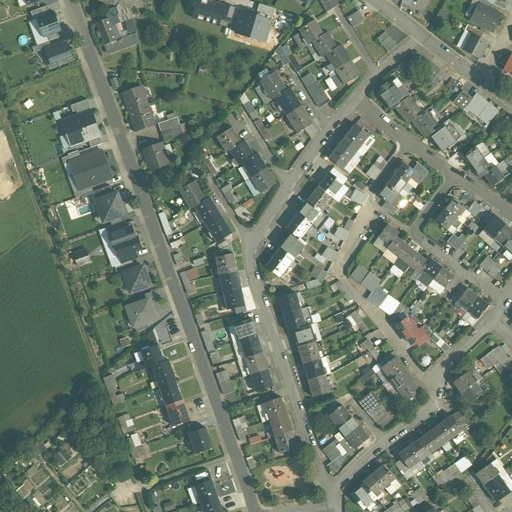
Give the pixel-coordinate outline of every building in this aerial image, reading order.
[(198,0),(193,18),(219,26),(225,7),(213,3),(213,0),(198,0)] [(339,5),(335,0),(319,0),(326,13),(339,5)] [(489,3),(483,0),(470,0),(471,1),(479,5),(479,4),(487,8),(489,3)] [(499,1),(496,0),(493,5),(504,11),(507,5),(499,1)] [(487,8),(479,4),(479,5),(471,20),(493,32),(501,16),(487,8)] [(259,5),(256,16),(271,21),(275,9),(259,5)] [(50,14),(47,6),(31,13),(33,20),(37,19),(50,14)] [(125,8),(117,6),(116,8),(103,13),(106,20),(115,17),(118,24),(120,23),(132,18),(130,10),(125,8)] [(358,11),(347,18),(353,28),(364,20),(358,11)] [(265,43),(271,21),(256,16),(242,12),(235,34),(265,43)] [(54,13),(50,14),(37,19),(44,37),(46,36),(57,32),(61,31),(54,13)] [(106,20),(96,24),(105,46),(116,42),(115,42),(110,28),(118,25),(118,24),(115,17),(106,20)] [(450,21),(446,17),(441,21),(445,25),(450,21)] [(132,18),(120,23),(123,38),(136,33),(132,18)] [(315,20),(299,30),(300,30),(301,32),(309,44),(308,45),(313,42),(323,36),(314,21),(315,21),(315,20)] [(483,34),(467,25),(464,31),(472,35),(480,39),(483,34)] [(59,39),(57,32),(46,36),(48,43),(49,42),(59,39)] [(301,32),(294,37),(302,49),(307,46),(308,45),(309,44),(301,32)] [(389,37),(385,32),(377,39),(380,44),(389,37)] [(116,42),(105,46),(108,55),(138,44),(136,33),(123,38),(115,42),(116,42)] [(328,33),(323,36),(313,42),(322,57),(326,55),(337,48),(336,48),(327,33),(328,33)] [(480,39),(472,35),(464,51),(479,59),(488,43),(480,39)] [(393,41),(389,37),(380,44),(384,48),(393,41)] [(393,41),(384,48),(388,53),(397,46),(393,41)] [(46,50),(51,48),(49,42),(48,43),(33,48),(35,54),(46,50)] [(51,48),(46,50),(52,67),(71,61),(73,60),(67,42),(51,48)] [(322,57),(313,42),(308,45),(307,46),(316,61),(322,57)] [(292,55),(286,45),(281,48),(287,58),(292,55)] [(337,48),(326,55),(328,58),(336,70),(350,61),(341,46),(336,48),(337,48)] [(289,62),(282,51),(277,54),(284,65),(289,62)] [(412,60),(424,70),(430,62),(418,53),(412,60)] [(298,64),(292,55),(287,58),(293,67),(298,64)] [(328,58),(324,61),(331,73),(336,70),(328,58)] [(350,61),(336,70),(338,73),(345,85),(360,76),(350,61)] [(440,69),(430,62),(424,70),(433,77),(436,74),(440,69)] [(450,77),(440,69),(436,74),(441,78),(446,82),(450,77)] [(137,72),(122,70),(122,79),(137,80),(137,72)] [(275,72),(260,82),(260,83),(261,82),(272,100),(276,98),(275,98),(286,91),(286,90),(275,73),(276,73),(275,72)] [(338,73),(331,78),(338,89),(345,85),(338,73)] [(433,77),(427,82),(433,89),(440,82),(439,81),(441,78),(436,74),(433,77)] [(312,85),(307,76),(301,80),(307,89),(312,85)] [(329,102),(317,83),(312,85),(325,105),(329,102)] [(383,91),(378,94),(379,94),(392,110),(396,107),(395,107),(405,100),(405,99),(398,90),(393,84),(393,83),(383,91)] [(312,85),(307,89),(319,108),(325,105),(312,85)] [(409,96),(402,86),(398,90),(405,99),(409,97),(409,96)] [(142,87),(123,94),(129,112),(149,106),(142,87)] [(301,106),(290,88),(286,90),(286,91),(275,98),(276,98),(287,115),(301,106)] [(473,98),(462,90),(453,102),(463,110),(466,107),(469,103),(473,98)] [(473,98),(469,103),(466,107),(470,109),(476,114),(484,102),(475,94),(473,98)] [(409,97),(405,99),(405,100),(395,107),(396,107),(409,124),(412,121),(422,114),(409,97)] [(272,102),(278,113),(283,110),(277,99),(272,102)] [(88,100),(71,107),(74,114),(77,112),(78,115),(91,110),(88,100)] [(254,112),(248,102),(243,105),(249,115),(254,112)] [(498,112),(487,104),(478,116),(489,124),(498,112)] [(149,106),(129,112),(136,132),(155,125),(149,106)] [(301,106),(287,115),(298,134),(313,125),(301,106)] [(103,137),(93,110),(91,110),(78,115),(62,121),(72,149),(90,142),(101,138),(103,137)] [(426,111),(422,114),(412,121),(425,138),(429,135),(439,128),(438,127),(426,111)] [(511,121),(506,117),(500,125),(505,129),(507,125),(511,121)] [(168,121),(159,124),(161,131),(180,125),(178,118),(168,121)] [(462,137),(449,119),(442,124),(456,142),(462,137)] [(265,129),(259,120),(254,123),(260,132),(265,129)] [(356,125),(343,142),(356,152),(369,135),(370,136),(370,135),(356,124),(355,125),(356,125)] [(442,124),(438,127),(439,128),(429,135),(442,151),(441,152),(456,142),(442,124)] [(180,125),(161,131),(164,141),(183,134),(180,125)] [(233,127),(216,138),(217,138),(218,138),(227,153),(230,151),(230,150),(241,143),(232,129),(233,128),(233,127)] [(265,129),(260,132),(266,142),(271,139),(265,129)] [(101,138),(90,142),(92,148),(103,144),(101,138)] [(253,156),(244,141),(241,143),(230,150),(230,151),(239,165),(243,163),(254,156),(253,156)] [(343,142),(330,158),(330,157),(329,158),(344,169),(344,168),(343,168),(356,152),(343,142)] [(162,143),(143,150),(151,171),(170,164),(162,143)] [(490,154),(482,143),(475,147),(483,158),(490,154)] [(475,147),(464,156),(465,156),(473,166),(483,158),(475,147)] [(211,162),(206,153),(200,156),(206,165),(211,162)] [(257,153),(253,156),(254,156),(243,163),(252,177),(266,169),(257,153)] [(69,165),(74,178),(105,167),(100,154),(69,165)] [(490,154),(483,158),(491,169),(495,166),(498,164),(490,154)] [(483,158),(473,166),(481,178),(484,175),(492,169),(491,169),(483,158)] [(383,159),(376,168),(381,172),(387,163),(383,159)] [(498,164),(495,166),(500,172),(506,168),(502,161),(498,164)] [(217,172),(211,162),(206,165),(212,175),(217,172)] [(412,170),(403,163),(403,164),(395,175),(406,183),(410,178),(415,172),(412,170)] [(428,172),(417,164),(412,170),(415,172),(423,178),(428,172)] [(492,169),(484,175),(492,186),(504,178),(500,172),(495,166),(491,169),(492,169)] [(109,179),(105,167),(74,178),(78,190),(109,179)] [(381,172),(376,168),(369,177),(374,180),(381,172)] [(266,169),(252,177),(261,192),(260,192),(260,193),(276,183),(276,182),(275,183),(266,169)] [(423,178),(415,172),(410,178),(418,185),(423,178)] [(329,174),(319,187),(332,198),(343,184),(329,173),(329,174)] [(395,175),(387,185),(398,194),(402,189),(406,183),(395,175)] [(196,182),(180,191),(180,192),(181,191),(191,209),(195,207),(206,200),(198,187),(199,187),(198,186),(196,183),(196,182)] [(226,186),(224,182),(218,185),(224,195),(230,191),(226,186)] [(412,187),(406,183),(402,189),(406,192),(407,192),(408,192),(412,187)] [(398,194),(387,185),(379,196),(379,195),(378,196),(386,202),(390,205),(391,204),(390,204),(398,194)] [(93,193),(97,202),(113,196),(110,187),(93,193)] [(332,198),(319,187),(308,201),(321,211),(332,198)] [(511,193),(511,190),(507,187),(502,193),(509,198),(511,193)] [(406,192),(402,189),(398,194),(401,196),(401,197),(408,202),(413,196),(407,192),(406,192)] [(367,196),(357,190),(354,195),(360,198),(365,201),(367,196)] [(230,191),(224,195),(230,204),(235,201),(230,191)] [(113,196),(97,202),(104,222),(110,220),(125,215),(117,194),(113,196)] [(398,194),(390,204),(391,204),(393,206),(401,197),(401,196),(398,194)] [(212,202),(209,197),(206,200),(195,207),(206,225),(220,216),(212,203),(213,202),(213,201),(212,202)] [(251,199),(243,205),(246,209),(254,203),(251,199)] [(464,209),(453,200),(452,200),(453,201),(445,211),(455,219),(459,215),(464,209)] [(321,211),(308,201),(297,215),(311,225),(321,211)] [(424,206),(416,201),(413,205),(421,211),(424,206)] [(390,205),(386,202),(382,207),(393,215),(397,210),(393,206),(391,204),(390,205)] [(474,203),(467,212),(471,216),(479,206),(474,203)] [(455,219),(445,211),(436,221),(435,221),(447,230),(450,225),(455,219)] [(168,223),(164,212),(159,214),(163,225),(168,223)] [(491,212),(483,221),(488,225),(496,216),(491,212)] [(326,232),(335,222),(325,213),(316,222),(326,232)] [(311,225),(297,215),(286,229),(292,233),(293,233),(300,239),(311,225)] [(220,216),(206,225),(217,243),(233,234),(232,233),(231,233),(223,221),(224,220),(224,219),(223,220),(220,216)] [(488,225),(484,229),(494,238),(505,225),(496,217),(497,217),(496,216),(488,225)] [(120,217),(110,220),(112,226),(122,222),(120,217)] [(349,219),(344,229),(349,232),(354,222),(349,219)] [(461,223),(455,219),(450,225),(456,230),(461,223)] [(123,222),(106,228),(109,235),(126,229),(123,222)] [(168,223),(163,225),(166,236),(172,234),(168,223)] [(399,234),(388,226),(388,225),(379,236),(380,237),(380,236),(391,244),(396,238),(399,234)] [(511,231),(505,225),(494,238),(504,247),(511,237),(511,231)] [(126,229),(109,235),(113,247),(115,247),(115,246),(135,239),(135,238),(131,227),(126,229)] [(344,229),(338,239),(344,241),(349,232),(344,229)] [(300,239),(293,233),(292,233),(279,250),(293,260),(306,244),(307,244),(300,239)] [(338,251),(341,245),(319,234),(316,239),(327,245),(326,246),(338,251)] [(467,239),(462,234),(458,239),(459,240),(463,243),(467,239)] [(135,239),(115,246),(115,247),(119,257),(136,251),(141,249),(137,238),(135,238),(135,239)] [(396,238),(391,244),(388,248),(399,257),(407,246),(396,238)] [(459,240),(454,246),(458,249),(460,247),(463,243),(459,240)] [(418,255),(407,246),(399,257),(410,266),(418,255)] [(511,253),(504,247),(498,253),(508,262),(511,257),(511,253)] [(338,253),(328,248),(322,256),(327,260),(333,263),(338,253)] [(78,267),(92,263),(87,250),(74,255),(78,267)] [(279,250),(267,266),(266,266),(280,278),(280,277),(293,260),(279,250)] [(136,251),(119,257),(121,265),(138,259),(136,251)] [(183,264),(179,254),(174,256),(177,266),(183,264)] [(234,254),(216,258),(216,259),(217,259),(220,275),(237,271),(234,255),(234,254)] [(429,263),(418,255),(410,266),(416,270),(421,274),(423,271),(429,263)] [(410,266),(399,257),(394,264),(405,272),(410,266)] [(488,257),(480,266),(484,269),(487,265),(492,260),(488,257)] [(442,268),(431,260),(429,263),(423,271),(434,280),(442,268)] [(492,260),(487,265),(491,269),(496,264),(495,264),(492,260)] [(491,269),(488,273),(492,277),(501,267),(496,263),(495,264),(496,264),(491,269)] [(370,273),(360,265),(351,276),(361,284),(370,273)] [(143,266),(123,274),(131,294),(150,286),(143,266)] [(416,270),(410,266),(405,272),(411,277),(416,270)] [(187,270),(190,280),(200,277),(197,267),(187,270)] [(453,276),(442,268),(434,280),(445,288),(453,278),(454,276),(453,276)] [(322,270),(317,280),(318,285),(321,285),(327,273),(322,270)] [(237,271),(220,275),(224,292),(241,289),(237,271)] [(189,282),(186,272),(180,274),(184,284),(189,282)] [(381,281),(370,273),(361,284),(372,293),(376,288),(381,281)] [(459,283),(453,278),(445,288),(451,293),(459,283)] [(317,280),(306,283),(307,289),(318,285),(317,280)] [(445,288),(434,280),(429,286),(440,294),(445,288)] [(346,290),(340,281),(335,284),(341,293),(346,290)] [(189,282),(184,284),(188,295),(193,293),(189,282)] [(463,285),(451,300),(456,304),(457,303),(468,289),(463,285)] [(372,293),(367,299),(379,308),(388,296),(376,288),(372,293)] [(241,289),(224,292),(227,309),(227,310),(245,306),(245,305),(244,305),(241,289)] [(468,289),(457,303),(467,311),(478,297),(468,290),(468,289)] [(353,299),(346,290),(341,293),(348,302),(353,299)] [(295,291),(278,297),(279,297),(284,314),(300,310),(295,292),(296,292),(295,291)] [(135,299),(137,304),(149,300),(154,299),(152,293),(135,299)] [(400,304),(388,296),(379,308),(391,316),(400,304)] [(488,305),(478,297),(467,311),(478,319),(489,305),(488,305)] [(137,304),(127,308),(134,327),(135,327),(146,323),(156,319),(149,300),(137,304)] [(400,304),(391,316),(395,319),(397,316),(405,307),(400,304)] [(405,307),(397,316),(402,320),(407,314),(409,311),(405,307)] [(300,310),(284,314),(289,331),(294,330),(305,326),(300,310)] [(361,321),(355,312),(350,315),(357,324),(361,321)] [(205,325),(201,314),(195,316),(199,327),(205,325)] [(402,320),(397,316),(395,319),(394,320),(399,325),(407,319),(407,314),(402,320)] [(129,319),(121,322),(123,329),(131,327),(129,319)] [(252,319),(234,325),(234,326),(235,326),(240,342),(257,337),(251,320),(252,320),(252,319)] [(422,336),(410,320),(409,320),(407,319),(399,325),(398,325),(398,328),(401,332),(401,331),(411,344),(412,343),(422,336)] [(368,330),(361,321),(357,324),(364,333),(368,330)] [(148,329),(146,323),(135,327),(137,332),(148,329)] [(305,326),(294,330),(299,347),(315,342),(310,325),(305,326)] [(450,330),(446,334),(450,338),(454,334),(450,330)] [(153,331),(148,334),(152,342),(157,340),(153,331)] [(257,337),(240,342),(246,358),(262,353),(257,337)] [(210,339),(204,341),(208,352),(214,350),(210,339)] [(368,339),(360,345),(363,349),(366,347),(371,344),(368,339)] [(315,342),(299,347),(304,364),(320,359),(315,342)] [(158,345),(140,352),(141,352),(144,360),(147,369),(152,367),(163,363),(157,346),(158,346),(158,345)] [(370,352),(367,354),(370,358),(373,356),(378,353),(375,348),(370,352)] [(214,350),(208,352),(212,362),(217,360),(214,350)] [(494,350),(486,356),(495,368),(500,364),(508,359),(502,351),(497,354),(494,350)] [(262,353),(246,358),(249,367),(251,375),(267,369),(262,353)] [(378,353),(373,356),(377,361),(381,357),(378,353)] [(508,359),(500,364),(504,369),(503,369),(505,372),(511,366),(511,359),(510,357),(508,359)] [(395,358),(381,368),(382,369),(382,368),(386,373),(390,379),(403,370),(395,359),(396,358),(395,358)] [(320,359),(304,364),(309,380),(325,375),(320,359)] [(144,360),(136,363),(139,372),(147,369),(144,360)] [(168,361),(163,363),(152,367),(159,387),(175,381),(170,366),(170,365),(169,366),(168,361),(169,361),(168,361)] [(500,364),(495,368),(499,373),(503,369),(504,369),(500,364)] [(249,367),(241,370),(243,377),(251,375),(249,367)] [(482,378),(474,368),(467,373),(475,383),(482,378)] [(267,369),(251,375),(257,391),(256,391),(256,392),(273,386),(267,369)] [(403,370),(390,379),(399,391),(412,381),(403,370)] [(226,383),(222,372),(216,374),(220,385),(226,383)] [(386,373),(380,378),(384,384),(390,379),(386,373)] [(467,373),(453,383),(454,383),(461,393),(475,383),(467,373)] [(325,375),(309,380),(314,396),(313,396),(313,397),(331,392),(331,391),(330,391),(325,375)] [(112,387),(109,377),(103,379),(107,389),(112,387)] [(490,389),(482,378),(475,383),(483,394),(490,389)] [(384,384),(392,395),(399,391),(390,379),(384,384)] [(175,381),(159,387),(166,406),(182,401),(177,386),(177,385),(175,381)] [(412,381),(399,391),(400,393),(407,403),(421,392),(420,392),(412,381)] [(475,383),(461,393),(469,404),(468,404),(469,404),(483,394),(475,383)] [(227,388),(222,390),(223,395),(233,392),(232,386),(227,388)] [(372,392),(360,403),(364,409),(369,405),(372,410),(381,404),(372,392)] [(407,403),(400,393),(394,397),(402,407),(407,403)] [(281,398),(264,404),(265,404),(270,420),(286,415),(281,399),(282,399),(281,398)] [(118,402),(112,404),(114,409),(124,406),(122,400),(118,402)] [(182,401),(166,406),(173,426),(172,426),(173,427),(190,421),(190,420),(189,420),(184,406),(185,405),(184,405),(182,401)] [(264,404),(257,406),(262,423),(270,420),(265,404),(264,404)] [(381,404),(372,410),(376,414),(371,418),(375,423),(376,422),(388,412),(381,404)] [(342,405),(328,416),(329,416),(338,427),(350,417),(342,406),(342,405)] [(376,414),(372,410),(368,413),(371,418),(376,414)] [(468,422),(460,411),(452,417),(460,428),(468,422)] [(388,412),(376,422),(381,429),(393,419),(388,412)] [(128,415),(117,418),(119,423),(125,422),(129,420),(128,415)] [(286,415),(270,420),(275,437),(292,431),(286,415)] [(318,415),(314,418),(317,423),(322,420),(318,415)] [(452,417),(452,416),(451,417),(452,417),(441,425),(452,438),(462,431),(460,428),(452,417)] [(350,417),(338,427),(341,431),(347,438),(359,428),(350,417)] [(239,418),(233,421),(237,431),(243,429),(239,418)] [(441,425),(431,432),(441,446),(452,438),(441,425)] [(206,428),(189,433),(196,454),(213,448),(212,448),(205,428),(206,428)] [(368,440),(359,428),(347,438),(356,450),(369,440),(368,439),(368,440)] [(243,429),(237,431),(240,441),(246,439),(243,429)] [(292,431),(275,437),(281,453),(280,453),(280,454),(298,448),(298,447),(297,448),(292,431)] [(347,438),(341,431),(335,437),(340,444),(347,438)] [(462,431),(452,438),(457,445),(467,437),(462,431)] [(431,432),(420,440),(430,454),(441,446),(431,432)] [(259,435),(249,439),(250,444),(261,441),(259,435)] [(347,438),(340,444),(348,455),(356,450),(347,438)] [(420,440),(410,447),(420,461),(430,454),(420,440)] [(332,443),(323,450),(326,455),(336,447),(332,443)] [(54,455),(61,465),(73,457),(67,447),(54,455)] [(138,458),(134,447),(129,449),(133,460),(138,458)] [(340,453),(336,447),(326,455),(332,463),(341,456),(340,453)] [(410,447),(400,455),(399,454),(399,455),(402,460),(410,470),(410,469),(420,461),(410,447)] [(252,456),(246,458),(250,470),(256,468),(252,456)] [(473,457),(469,461),(472,465),(477,462),(473,457)] [(402,460),(395,465),(403,475),(410,470),(402,460)] [(464,464),(461,460),(455,465),(461,473),(468,469),(464,464)] [(420,461),(410,469),(415,475),(425,468),(420,461)] [(469,461),(464,464),(468,469),(472,465),(469,461)] [(340,467),(332,463),(328,466),(331,470),(337,473),(340,467)] [(454,464),(444,472),(447,476),(452,473),(455,478),(461,473),(455,465),(454,464)] [(491,464),(476,475),(477,475),(484,485),(498,476),(490,465),(491,465),(491,464)] [(383,466),(383,467),(373,475),(384,488),(394,479),(383,466)] [(447,476),(444,472),(439,475),(445,483),(450,480),(447,476)] [(452,473),(447,476),(450,480),(451,481),(455,478),(452,473)] [(373,475),(363,484),(365,486),(374,496),(380,491),(384,488),(373,475)] [(498,476),(484,485),(486,489),(486,490),(487,489),(496,503),(496,504),(511,493),(511,492),(510,493),(498,476)] [(28,479),(16,490),(23,498),(35,487),(28,479)] [(394,479),(384,488),(390,494),(400,486),(394,479)] [(211,480),(194,486),(194,487),(195,487),(201,503),(217,497),(211,481),(211,480)] [(365,486),(355,495),(352,497),(363,510),(365,507),(369,511),(373,511),(378,509),(372,502),(377,498),(374,496),(365,486)] [(384,496),(380,491),(374,496),(377,498),(378,500),(384,496)] [(423,501),(420,496),(415,499),(418,504),(423,501)] [(221,511),(217,497),(201,503),(203,511),(221,511)] [(479,506),(472,497),(467,500),(474,509),(479,506)] [(404,511),(409,508),(404,500),(398,504),(403,511),(404,511)]
